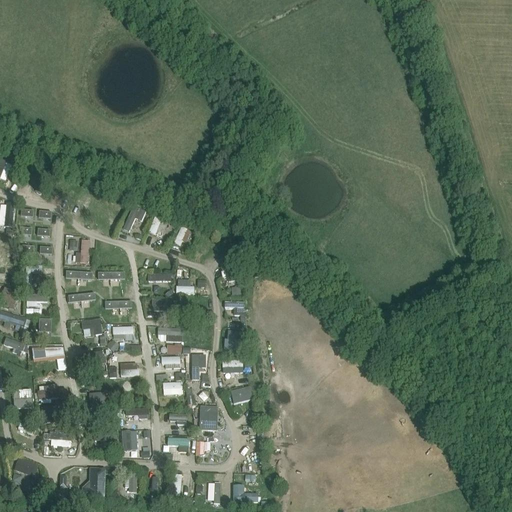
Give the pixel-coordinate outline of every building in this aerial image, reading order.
[(87,190),(75,207),(80,210),(92,194),(87,190)] [(206,235),(196,251),(201,254),(206,246),(209,248),(212,243),(209,241),(211,238),(206,235)] [(67,274),(66,281),(78,282),(92,282),(92,275),(78,274),(67,274)] [(125,282),(125,274),(111,275),(98,275),(98,282),(111,282),(125,282)] [(95,302),(95,295),(81,297),(67,298),(68,305),(81,304),(95,302)] [(132,311),(132,303),(120,304),(105,304),(106,312),(120,311),(132,311)] [(101,321),(82,323),(83,331),(90,330),(91,337),(103,336),(101,321)] [(51,334),(52,322),(40,322),(39,334),(51,334)] [(104,359),(103,353),(84,356),(85,364),(90,363),(91,368),(107,366),(106,359),(104,359)] [(137,365),(121,366),(121,378),(140,378),(139,371),(137,371),(137,365)] [(67,391),(39,394),(39,402),(68,399),(67,391)] [(171,416),(171,423),(178,423),(178,426),(186,427),(186,424),(188,424),(188,417),(171,416)] [(117,432),(93,435),(94,443),(109,441),(110,449),(119,448),(117,432)] [(198,439),(198,444),(203,444),(203,456),(209,456),(209,454),(215,454),(216,440),(209,440),(209,439),(198,439)] [(91,477),(91,489),(98,489),(97,500),(105,501),(106,471),(99,471),(98,477),(91,477)] [(137,494),(137,476),(130,475),(129,482),(125,482),(125,490),(129,490),(129,494),(137,494)] [(191,479),(174,478),(173,495),(179,496),(179,494),(184,494),(185,486),(190,487),(191,479)]
